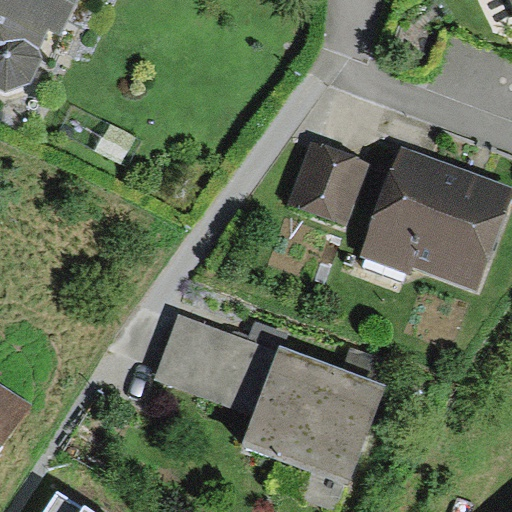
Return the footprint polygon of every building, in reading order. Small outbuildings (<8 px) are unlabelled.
[(71,0),(0,0),(0,89),(27,101),(71,0)] [(360,162),(310,146),(289,213),(338,229),(360,162)] [(504,187),(391,150),(357,256),(470,293),(504,187)] [(381,393),(178,324),(157,388),(243,418),(231,454),(347,493),(381,393)] [(0,443),(25,404),(0,388),(0,443)]
